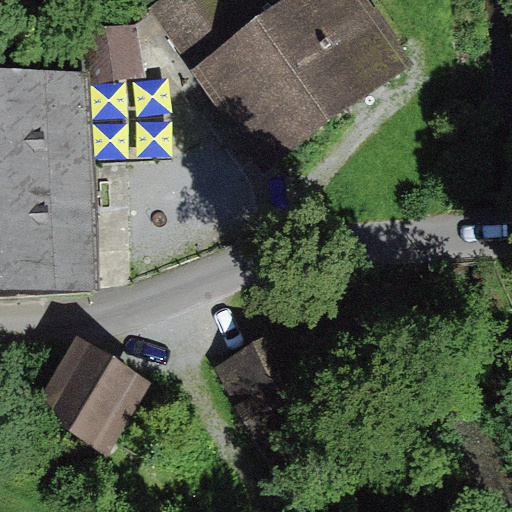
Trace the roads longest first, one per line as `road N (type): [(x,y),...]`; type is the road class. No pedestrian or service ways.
road 1 (unclassified): [(511,236),(286,256),(142,309),(0,326)]
road 2 (track): [(142,309),(276,511)]
